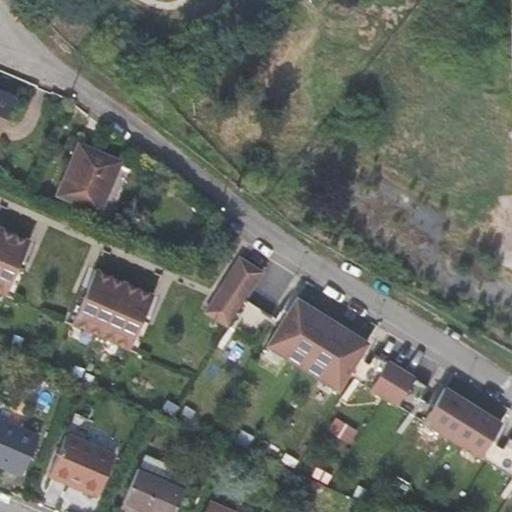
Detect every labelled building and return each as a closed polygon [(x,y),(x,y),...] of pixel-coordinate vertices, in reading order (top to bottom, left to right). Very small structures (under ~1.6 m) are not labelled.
[(0,130),(14,98),(0,91),(0,130)] [(56,195),(99,213),(121,161),(78,143),(56,195)] [(0,228),(0,292),(17,300),(40,246),(0,228)] [(106,275),(83,328),(141,352),(164,300),(106,275)] [(243,298),(221,285),(204,312),(226,325),(243,298)] [(286,312),(267,341),(338,386),(346,373),(356,357),(367,339),(297,294),(286,312)] [(274,318),(243,298),(226,325),(263,348),(267,341),(286,312),(280,308),(274,318)] [(369,364),(356,357),(346,373),(371,388),(389,361),(376,353),(369,364)] [(415,378),(389,361),(371,388),(398,405),(415,378)] [(428,386),(415,378),(398,405),(423,421),(433,405),(421,397),(428,386)] [(445,388),(433,405),(423,421),(480,457),(490,441),(501,424),(445,388)] [(0,419),(0,465),(22,475),(38,436),(0,419)] [(114,455),(66,433),(50,471),(81,484),(79,489),(96,496),(114,455)] [(502,449),(492,465),(511,477),(511,439),(509,438),(502,449)] [(502,449),(490,441),(480,457),(492,465),(502,449)] [(143,454),(122,502),(144,511),(173,511),(186,483),(176,479),(180,470),(143,454)] [(228,511),(206,503),(202,511),(228,511)]
